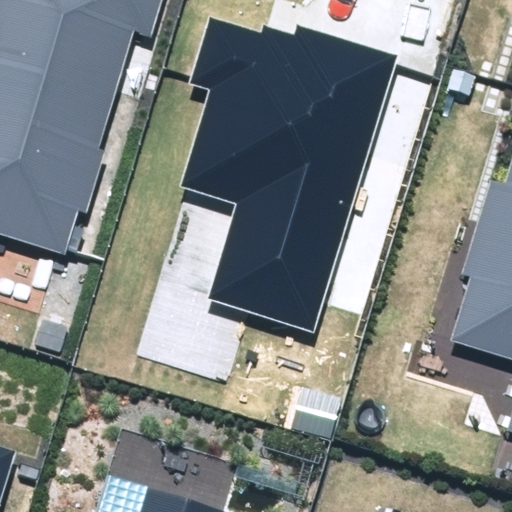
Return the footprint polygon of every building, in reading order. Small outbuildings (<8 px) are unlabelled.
[(0,0),(0,234),(63,253),(76,210),(86,213),(106,147),(99,145),(134,30),(151,35),(161,0),(0,0)] [(208,301),(314,333),(400,56),(297,24),(294,34),(264,25),(261,33),(209,17),(189,83),(209,89),(179,186),(238,204),(208,301)] [(451,342),(511,359),(511,112),(511,113),(511,112),(511,167),(507,184),(490,179),(462,272),(471,275),(451,342)] [(0,506),(17,451),(0,445),(0,506)] [(212,511),(138,490),(131,511),(212,511)]
